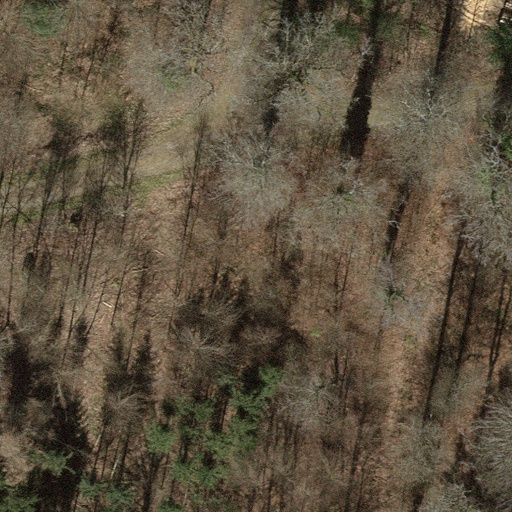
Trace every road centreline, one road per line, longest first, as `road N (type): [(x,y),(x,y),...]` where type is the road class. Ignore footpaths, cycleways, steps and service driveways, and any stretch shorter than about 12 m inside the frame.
road 1 (track): [(511,84),(199,147),(0,201)]
road 2 (track): [(265,0),(248,58),(199,147)]
